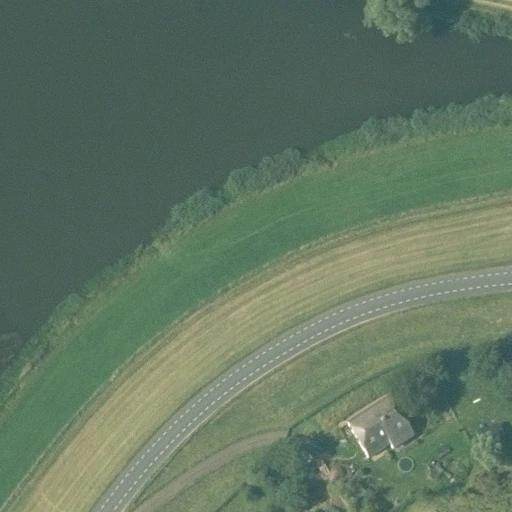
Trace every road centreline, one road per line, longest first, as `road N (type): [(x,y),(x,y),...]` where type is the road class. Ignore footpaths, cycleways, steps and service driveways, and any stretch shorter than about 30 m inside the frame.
road 1 (tertiary): [(106,511),(183,422),(288,345),(412,294),(511,278)]
road 2 (unclassified): [(143,511),(250,444)]
